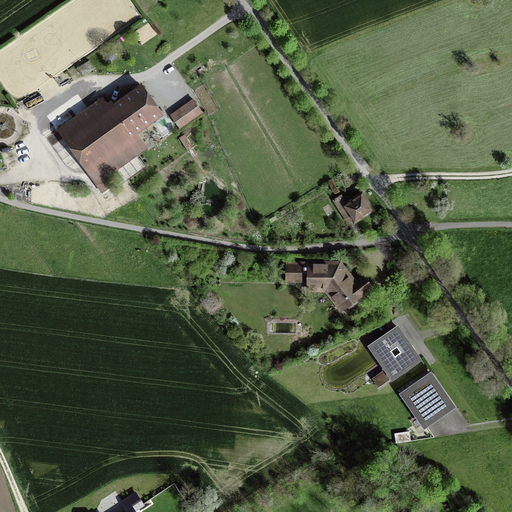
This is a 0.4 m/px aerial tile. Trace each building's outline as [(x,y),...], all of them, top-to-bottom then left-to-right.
[(78,66),(84,75),(95,68),(89,59),(78,66)] [(105,93),(56,127),(102,192),(117,182),(110,173),(148,146),(137,130),(164,111),(142,79),(113,100),(111,97),(109,98),(105,93)] [(203,110),(194,97),(170,113),(179,126),(203,110)] [(179,137),(188,149),(194,145),(185,133),(179,137)] [(342,193),(332,199),(347,222),(351,219),(354,223),(375,209),(362,190),(347,200),(342,193)] [(307,260),(285,259),(285,282),(307,282),(306,290),(324,291),(340,311),(347,305),(349,308),(376,287),(362,271),(354,277),(341,259),(307,258),(307,260)] [(398,321),(367,343),(385,368),(372,377),(378,387),(391,378),(392,379),(423,357),(416,347),(398,321)] [(431,368),(399,391),(424,427),(457,404),(443,385),(431,368)] [(411,430),(394,432),(395,444),(412,442),(411,430)] [(145,504),(141,498),(130,505),(133,511),(145,504)]
